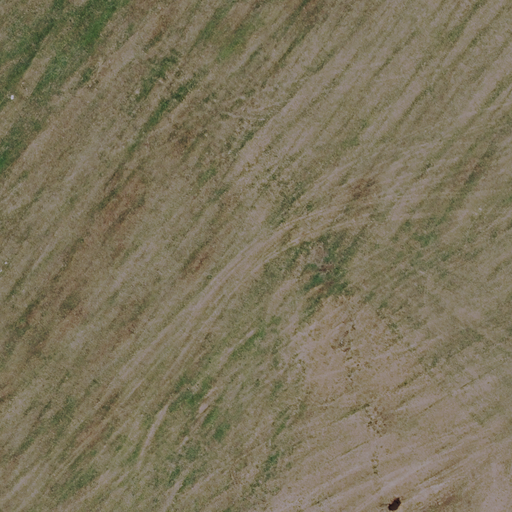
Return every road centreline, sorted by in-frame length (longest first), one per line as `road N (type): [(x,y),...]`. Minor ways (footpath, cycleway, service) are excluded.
road 1 (unknown): [(511,223),(344,334),(223,505)]
road 2 (unknown): [(0,443),(163,470),(235,511)]
